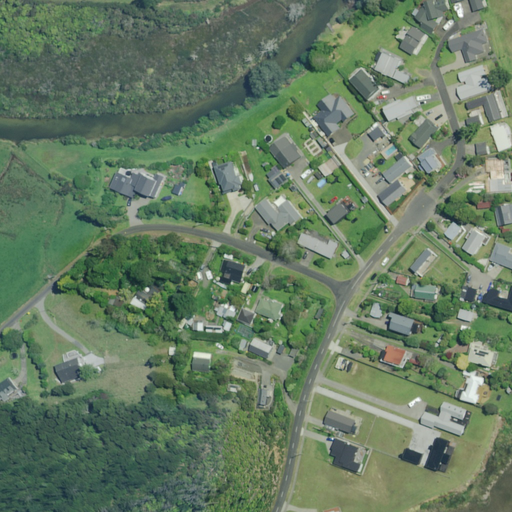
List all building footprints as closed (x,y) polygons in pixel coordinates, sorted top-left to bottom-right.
[(421,7),(414,18),(422,23),(420,27),(433,35),(446,16),(444,12),(451,10),(447,0),(444,0),(437,2),(436,0),(430,0),(424,2),(426,6),(421,7)] [(452,0),(454,3),(465,0),(470,0),(474,12),(487,8),(485,1),(487,0),(486,0),(452,0)] [(427,34),(414,26),(402,47),(415,55),(427,34)] [(490,43),(485,30),(450,41),(453,53),(463,50),(468,63),(478,60),(477,56),(486,52),(484,45),(490,43)] [(402,61),(384,53),(376,70),(394,78),(402,61)] [(487,74),(484,66),(459,74),(462,82),(467,80),(469,85),(459,88),(462,100),(493,90),(489,78),(483,80),(482,76),(487,74)] [(385,89),(366,70),(354,82),(366,95),(372,101),(385,89)] [(412,77),(399,71),(396,78),(408,84),(412,77)] [(505,118),(497,92),(482,97),(491,123),(505,118)] [(337,100),(333,95),(319,105),(323,111),(315,117),(330,137),(342,128),(338,124),(343,120),(345,122),(356,114),(342,96),(337,100)] [(421,107),(417,97),(405,102),(404,100),(387,107),(393,121),(410,113),(409,112),(421,107)] [(440,128),(429,118),(420,128),(417,132),(411,139),(423,148),(440,128)] [(502,128),(501,124),(492,126),(500,152),(511,148),(511,140),(508,126),(502,128)] [(320,136),(316,131),(311,135),(315,140),(320,136)] [(292,145),(285,136),(270,148),(287,169),(302,157),(298,151),(299,150),(295,143),(292,145)] [(327,144),(322,137),(318,140),(324,147),(327,144)] [(490,154),(488,142),(477,144),(479,156),(490,154)] [(437,154),(433,147),(419,157),(424,164),(421,166),(424,172),(428,169),(431,173),(443,165),(436,155),(437,154)] [(400,161),(384,174),(392,184),(394,182),(396,185),(399,182),(397,179),(413,166),(402,152),(396,157),(400,161)] [(342,165),(334,156),(321,168),(329,176),(342,165)] [(511,181),(511,182),(511,159),(492,160),(494,192),(511,191),(511,181)] [(217,168),(226,194),(231,193),(230,191),(236,189),(237,191),(245,189),(243,185),(246,184),(243,175),(240,176),(235,161),(217,168)] [(290,180),(282,170),(270,179),(278,189),(290,180)] [(131,177),(121,172),(114,188),(136,198),(139,190),(154,196),(160,182),(163,183),(166,177),(158,174),(156,178),(143,172),(141,176),(137,174),(135,178),(131,177)] [(323,177),(318,172),(314,177),(318,181),(323,177)] [(185,187),(178,184),(174,192),(181,195),(185,187)] [(278,210),(267,198),(257,207),(279,232),(291,222),(294,225),(303,217),(289,200),(278,210)] [(352,213),(344,202),(329,213),(338,224),(352,213)] [(511,223),(511,204),(495,208),(500,226),(511,223)] [(463,229),(455,222),(446,233),(454,240),(463,229)] [(449,229),(442,223),(439,227),(446,233),(449,229)] [(371,232),(368,225),(362,227),(364,234),(371,232)] [(340,244),(306,229),(301,241),(304,242),(303,245),(333,258),(340,244)] [(485,243),(489,237),(478,230),(466,248),(477,255),(485,243)] [(466,236),(463,233),(458,239),(461,241),(466,236)] [(511,250),(511,247),(498,242),(491,259),(511,267),(511,253),(511,250)] [(431,249),(414,270),(422,277),(440,256),(431,249)] [(247,266),(231,261),(226,278),(245,283),(246,277),(244,277),(247,266)] [(206,271),(202,269),(198,279),(202,281),(206,271)] [(410,279),(399,276),(397,283),(408,286),(410,279)] [(413,290),(412,297),(428,299),(427,301),(431,302),(436,302),(438,286),(428,285),(426,292),(413,290)] [(478,290),(469,288),(466,300),(475,302),(478,290)] [(511,290),(509,299),(499,296),(501,292),(491,289),(487,303),(511,310),(511,290)] [(148,298),(142,295),(140,300),(135,298),(133,304),(149,311),(153,303),(147,301),(148,298)] [(269,302),(262,299),(257,311),(281,321),(283,315),(281,314),(285,305),(270,299),(269,302)] [(385,307),(376,303),(372,315),(381,318),(385,307)] [(257,314),(245,308),(239,319),(252,325),(257,314)] [(326,310),(320,308),(317,317),(325,320),(327,314),(325,314),(326,310)] [(469,321),(472,312),(462,309),(460,317),(469,321)] [(418,320),(396,313),(391,328),(413,335),(418,320)] [(454,334),(457,335),(458,332),(460,333),(461,330),(468,332),(469,328),(460,325),(459,330),(456,329),(454,334)] [(485,342),(482,342),(475,340),(472,351),(471,354),(473,355),(471,361),(494,367),(498,353),(483,349),(485,342)] [(408,351),(390,345),(385,360),(403,366),(408,351)] [(300,349),(294,346),(290,354),(297,357),(300,349)] [(181,348),(172,347),(171,355),(180,356),(181,348)] [(212,354),(195,352),(193,371),(210,373),(212,354)] [(86,370),(82,358),(59,366),(65,383),(82,377),(80,372),(86,370)] [(472,379),(468,378),(467,383),(471,384),(469,391),(461,389),(459,398),(479,404),(482,396),(478,395),(480,385),(484,386),(486,379),(477,376),(478,372),(466,368),(464,374),(473,377),(472,379)] [(21,390),(13,378),(0,386),(0,401),(5,399),(6,400),(21,390)] [(241,386),(230,384),(229,391),(240,393),(241,386)] [(274,391),(261,389),(260,404),(268,405),(268,397),(273,397),(274,391)] [(357,421),(330,411),(325,422),(352,433),(357,421)] [(379,459),(380,455),(373,453),(370,461),(379,464),(381,460),(379,459)]
